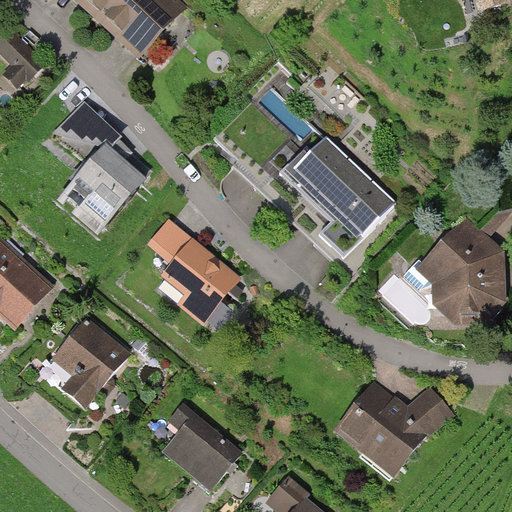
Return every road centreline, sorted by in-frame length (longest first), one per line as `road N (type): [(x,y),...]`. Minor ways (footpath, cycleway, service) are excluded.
road 1 (residential): [(511,374),(418,360),(331,314),(252,248),(136,117),(16,0)]
road 2 (residential): [(101,511),(0,423)]
